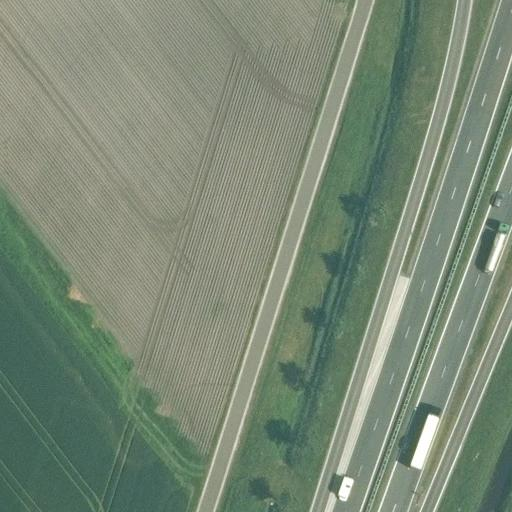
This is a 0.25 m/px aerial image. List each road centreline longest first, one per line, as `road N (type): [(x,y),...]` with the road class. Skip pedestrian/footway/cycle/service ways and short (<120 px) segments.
road 1 (unclassified): [(207,511),(364,0)]
road 2 (trunk): [(466,0),(331,511)]
road 3 (trunk): [(511,12),(344,511)]
road 4 (trunk): [(394,511),(511,184)]
road 5 (trunk): [(425,511),(511,306)]
